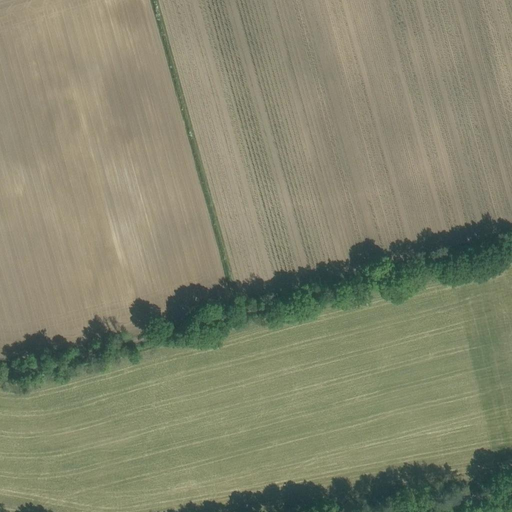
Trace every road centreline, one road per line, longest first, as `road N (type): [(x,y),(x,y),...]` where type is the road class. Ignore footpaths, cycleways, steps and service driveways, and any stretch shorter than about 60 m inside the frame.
road 1 (track): [(511,241),(0,369)]
road 2 (track): [(511,490),(388,511)]
